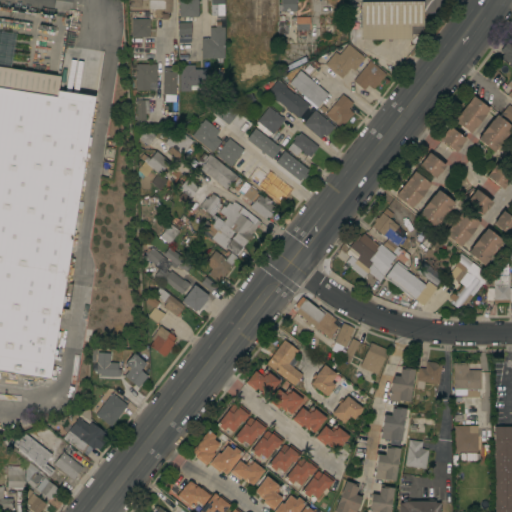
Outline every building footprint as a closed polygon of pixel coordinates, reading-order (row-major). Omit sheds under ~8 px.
[(55,0),(0,0),(0,21),(21,21),(21,13),(55,13),(55,0)] [(128,0),(146,0),(146,6),(141,7),(131,7),(131,8),(129,8),(128,0)] [(163,12),(163,9),(154,9),(154,0),(171,0),(171,12),(163,12)] [(198,0),(198,1),(199,1),(199,4),(198,4),(198,17),(179,18),(179,4),(178,4),(178,2),(179,2),(179,0),(198,0)] [(223,0),(224,20),(219,20),(219,18),(216,19),(216,16),(211,16),(210,0),(223,0)] [(296,0),(296,11),(281,12),(281,10),(278,10),(278,5),(281,5),(281,0),(296,0)] [(441,0),(441,9),(434,10),(434,13),(422,13),(422,34),(410,34),(410,39),(361,40),(361,2),(360,2),(360,0),(441,0)] [(278,12),(278,20),(279,20),(279,16),(284,16),(284,25),(283,25),(283,33),(264,34),(264,12),(278,12)] [(309,17),(310,30),(305,30),(305,36),(298,36),(298,30),(296,30),(296,25),(292,25),(292,17),(309,17)] [(251,36),(240,36),(240,18),(251,18),(251,36)] [(149,19),(149,37),(131,37),(131,19),(149,19)] [(191,23),(191,24),(192,24),(192,32),(191,32),(191,35),(178,35),(178,23),(191,23)] [(224,58),(222,58),(222,63),(218,63),(218,58),(201,59),(201,38),(209,38),(209,28),(224,27),(224,58)] [(239,36),(239,60),(238,60),(238,62),(226,62),(226,36),(239,36)] [(263,36),(270,36),(270,37),(277,37),(277,43),(273,43),(273,51),(263,51),(263,36)] [(510,45),(511,42),(511,67),(500,58),(503,54),(500,51),(506,42),(510,45)] [(348,44),(365,58),(354,71),(350,68),(341,79),(324,65),(335,52),(339,55),(348,44)] [(307,61),(282,73),(280,69),(305,57),(307,61)] [(148,64),(148,60),(151,60),(151,64),(156,64),(156,83),(149,83),(150,90),(136,90),(135,64),(148,64)] [(370,61),(386,74),(374,89),(370,86),(369,87),(368,85),(364,90),(353,81),(370,61)] [(179,65),(194,65),(194,69),(206,69),(206,86),(202,86),(202,90),(191,90),(191,91),(179,91),(179,65)] [(65,283),(68,284),(64,309),(61,308),(49,380),(0,372),(0,66),(59,76),(57,91),(94,97),(65,283)] [(300,71),(328,95),(317,107),(289,83),(300,71)] [(163,72),(176,72),(176,95),(167,95),(167,98),(163,97),(163,95),(162,95),(163,72)] [(280,83),(281,83),(286,88),(294,95),(295,93),(309,105),(298,119),(291,112),(290,113),(286,110),(286,109),(277,101),(276,102),(272,99),(273,98),(267,93),(277,81),(280,83)] [(250,93),(254,101),(243,106),(240,100),(236,102),(235,99),(238,97),(239,98),(250,93)] [(353,103),(348,109),(350,110),(349,111),(353,113),(341,128),(325,114),(342,94),(353,103)] [(137,101),(137,97),(142,96),(142,100),(148,100),(149,114),(145,114),(145,121),(137,121),(136,101),(137,101)] [(473,96),(489,109),(485,114),(485,115),(475,129),(474,128),(470,134),(454,121),(473,96)] [(511,107),(511,123),(500,114),(508,104),(511,107)] [(281,117),(283,118),(283,119),(284,120),(272,135),(256,122),(268,107),(281,117)] [(334,127),(325,137),(323,135),(320,139),(302,124),(314,110),(334,127)] [(481,134),(492,120),(492,121),(496,115),(511,127),(511,129),(493,152),(477,140),(481,134)] [(200,125),(199,125),(201,123),(204,120),(219,131),(216,135),(217,136),(216,137),(221,141),(222,139),(222,140),(225,137),(228,139),(229,138),(244,150),(231,167),(216,155),(220,150),(217,147),(212,152),(191,136),(200,125)] [(449,127),(465,139),(461,145),(456,153),(439,140),(449,127)] [(155,137),(148,146),(138,137),(134,137),(134,128),(137,128),(139,130),(144,131),(146,128),(155,137)] [(179,159),(168,150),(170,148),(165,143),(168,139),(163,134),(167,128),(169,129),(172,129),(176,128),(192,141),(179,159)] [(318,147),(310,157),(306,154),(304,156),(302,154),(303,153),(300,150),(295,156),(287,149),(294,140),(293,139),(296,135),(297,136),(300,133),(318,147)] [(276,142),(275,143),(277,145),(276,146),(280,148),(271,159),(267,156),(267,157),(265,155),(265,154),(259,150),(264,144),(259,141),(263,136),(264,136),(266,135),(276,142)] [(511,167),(502,160),(511,146),(511,167)] [(169,163),(159,175),(152,169),(145,177),(144,176),(141,179),(136,174),(139,171),(137,170),(144,162),(140,158),(143,154),(149,159),(156,151),(169,163)] [(418,166),(428,153),(445,166),(440,173),(439,173),(435,179),(418,166)] [(241,180),(236,187),(231,183),(226,190),(200,169),(202,167),(198,164),(199,163),(198,158),(199,157),(200,158),(203,154),(207,157),(209,154),(241,180)] [(283,168),(279,163),(286,155),(290,158),(291,157),(303,168),(301,170),(303,172),(300,175),(299,173),(296,177),(288,171),(289,170),(285,166),(283,168)] [(496,164),(511,177),(508,182),(509,182),(502,190),(486,176),(496,164)] [(414,172),(430,184),(426,190),(427,191),(416,204),(416,203),(411,209),(395,196),(414,172)] [(150,183),(158,189),(166,180),(157,173),(150,183)] [(285,184),(283,186),(286,188),(277,199),(275,197),(273,199),(262,190),(259,192),(254,188),(260,181),(258,179),(262,173),(268,178),(271,174),(285,184)] [(180,187),(172,181),(176,176),(184,182),(187,178),(192,182),(193,181),(196,183),(195,184),(199,187),(190,199),(189,198),(185,203),(183,201),(182,202),(180,200),(181,199),(179,197),(183,193),(178,189),(180,187)] [(253,203),(237,191),(242,185),(257,197),(259,195),(263,199),(265,197),(271,201),(270,203),(275,207),(270,213),(272,214),(269,218),(267,217),(265,219),(250,207),(253,203)] [(435,228),(418,215),(422,209),(433,195),(434,195),(438,190),(454,203),(435,228)] [(492,203),(486,211),(486,210),(482,216),(466,203),(468,200),(466,199),(471,191),(473,192),(475,190),(492,203)] [(206,199),(207,200),(212,194),(219,199),(218,200),(219,201),(218,202),(221,205),(212,216),(200,206),(206,199)] [(205,220),(211,225),(217,217),(224,222),(227,218),(219,212),(223,206),(225,207),(226,205),(230,208),(234,202),(260,221),(250,235),(251,235),(236,256),(225,248),(224,249),(198,229),(205,220)] [(475,228),(476,228),(465,242),(464,242),(460,247),(444,234),(463,210),(479,223),(475,228)] [(511,218),(511,233),(509,237),(493,224),(503,211),(511,218)] [(394,232),(403,240),(398,246),(397,246),(392,252),(383,245),(387,239),(383,235),(383,236),(371,226),(382,213),(398,226),(394,232)] [(483,228),(478,224),(463,245),(468,249),(483,228)] [(159,237),(168,227),(171,225),(179,231),(168,244),(159,237)] [(502,241),(483,266),(467,253),(486,229),(502,241)] [(379,246),(380,245),(395,257),(388,266),(388,265),(380,275),(371,265),(367,269),(368,270),(362,279),(348,267),(358,254),(349,247),(355,239),(358,241),(363,234),(379,246)] [(188,262),(187,264),(190,266),(186,272),(182,269),(182,270),(176,266),(174,268),(170,265),(166,271),(169,273),(170,271),(183,280),(189,284),(181,295),(164,281),(163,282),(155,275),(159,270),(154,266),(155,265),(144,257),(148,252),(147,250),(149,247),(151,249),(152,248),(162,256),(161,256),(169,262),(170,261),(163,255),(169,248),(188,262)] [(225,260),(231,253),(236,258),(231,264),(232,265),(228,270),(229,271),(227,274),(226,273),(217,283),(207,274),(211,269),(205,263),(215,251),(225,260)] [(451,301),(448,298),(452,293),(448,290),(455,280),(454,279),(461,271),(454,265),(456,264),(454,262),(461,253),(472,263),(478,267),(484,272),(483,273),(488,277),(482,285),(482,284),(460,311),(450,302),(451,301)] [(396,263),(397,262),(400,264),(399,265),(412,275),(413,273),(418,277),(417,279),(424,285),(425,284),(421,281),(423,278),(436,287),(422,306),(384,277),(395,263),(396,263)] [(493,288),(494,271),(496,267),(498,267),(503,270),(503,275),(509,275),(509,285),(509,289),(511,289),(511,300),(509,300),(509,304),(494,304),(494,301),(485,300),(485,288),(493,288)] [(208,296),(206,298),(207,299),(198,311),(197,310),(195,312),(181,301),(194,285),(208,296)] [(184,306),(179,313),(180,313),(177,317),(176,316),(176,317),(163,307),(166,303),(158,297),(160,294),(156,291),(159,288),(184,306)] [(156,309),(164,314),(157,324),(147,316),(154,308),(145,302),(149,296),(159,303),(156,309)] [(295,307),(294,306),(301,297),(317,309),(318,307),(325,312),(326,312),(334,318),(331,322),(338,327),(334,332),(335,334),(333,337),(332,336),(330,339),(293,310),(295,307)] [(353,329),(344,347),(333,342),(342,323),(353,329)] [(153,341),(150,339),(160,326),(168,333),(170,330),(173,332),(172,334),(174,335),(173,336),(175,338),(172,342),(174,344),(164,357),(149,346),(153,341)] [(348,363),(341,360),(351,339),(359,342),(348,363)] [(284,340),(297,351),(288,364),(303,375),(294,386),(265,364),(284,340)] [(388,351),(377,375),(359,367),(370,343),(388,351)] [(110,353),(109,363),(118,363),(118,369),(120,370),(120,376),(118,376),(118,377),(100,376),(100,374),(96,374),(97,353),(110,353)] [(128,371),(125,369),(127,366),(125,364),(133,354),(145,364),(140,370),(147,376),(138,388),(124,376),(128,371)] [(419,368),(425,369),(426,362),(426,361),(436,363),(435,364),(441,365),(440,368),(442,368),(441,370),(440,370),(438,385),(435,385),(435,384),(424,382),(423,389),(416,388),(419,368)] [(468,363),(468,370),(478,370),(478,371),(480,370),(480,389),(479,389),(479,397),(453,397),(453,363),(468,363)] [(314,380),(311,378),(314,374),(316,375),(323,366),(324,366),(336,375),(330,382),(335,386),(326,397),(310,384),(314,380)] [(388,399),(391,384),(393,379),(394,376),(400,377),(401,366),(414,368),(409,402),(388,399)] [(255,372),(260,376),(265,370),(279,382),(268,396),(266,396),(257,389),(255,391),(246,383),(255,372)] [(302,399),(290,414),(286,412),(285,413),(281,409),(281,408),(280,407),(278,409),(268,401),(277,389),(285,395),(287,393),(289,394),(291,391),(302,399)] [(127,406),(110,427),(95,414),(111,393),(127,406)] [(362,409),(360,411),(361,412),(359,415),(358,414),(353,420),(349,416),(343,424),(331,414),(338,404),(337,403),(340,399),(343,401),(346,396),(362,409)] [(242,423),(240,422),(232,432),(226,428),(223,431),(216,425),(235,401),(250,413),(242,423)] [(401,441),(390,439),(390,440),(380,439),(383,415),(391,416),(392,405),(405,407),(405,409),(401,441)] [(306,412),(311,406),(325,418),(313,433),(309,429),(309,430),(303,425),(301,427),(292,419),(301,408),(306,412)] [(259,436),(257,434),(249,445),(243,440),(240,444),(233,438),(249,417),(253,421),(255,418),(266,426),(259,436)] [(62,439),(78,418),(88,426),(91,422),(105,432),(104,433),(105,434),(104,436),(107,439),(98,450),(95,448),(94,450),(88,445),(82,453),(62,439)] [(337,450),(335,451),(332,448),(331,449),(326,444),(324,445),(314,438),(324,426),(330,430),(334,425),(348,436),(337,450)] [(477,426),(477,452),(454,452),(454,426),(477,426)] [(511,427),(511,511),(494,511),(494,427),(511,427)] [(276,449),(274,448),(266,459),(260,454),(257,457),(250,451),(268,428),(283,439),(276,449)] [(195,457),(196,455),(191,451),(208,430),(215,436),(213,439),(219,444),(212,452),(215,454),(205,466),(195,457)] [(1,441),(24,433),(51,455),(47,460),(45,464),(53,470),(48,478),(25,460),(1,441)] [(422,442),(421,449),(428,450),(425,469),(405,466),(409,440),(422,442)] [(288,447),(290,445),(300,453),(293,463),(292,462),(283,473),(277,468),(274,471),(267,465),(284,444),(288,447)] [(394,481),(384,479),(383,480),(374,478),(377,454),(384,456),(386,445),(400,447),(399,448),(394,481)] [(242,454),(225,474),(222,472),(221,471),(219,473),(209,464),(218,453),(219,454),(226,446),(232,451),(235,448),(242,454)] [(82,468),(73,480),(53,464),(63,452),(82,468)] [(310,476),(308,475),(300,486),(293,481),(291,484),(284,479),(299,458),(303,461),(305,458),(317,466),(310,476)] [(253,485),(251,485),(247,483),(241,478),(239,480),(229,473),(239,460),(244,465),(249,459),(264,470),(253,485)] [(48,478),(47,479),(48,480),(47,481),(58,489),(54,494),(53,494),(52,496),(52,497),(51,499),(50,499),(49,499),(34,487),(32,490),(25,485),(25,460),(48,478)] [(7,466),(25,467),(24,488),(23,488),(23,490),(13,490),(13,488),(7,488),(7,466)] [(326,489),(325,488),(316,499),(310,494),(308,498),(300,492),(317,471),(317,472),(318,471),(321,473),(323,471),(334,480),(326,489)] [(266,477),(281,488),(276,494),(282,498),(273,510),(263,502),(264,500),(259,496),(259,495),(255,492),(255,491),(266,477)] [(355,485),(355,484),(358,485),(355,494),(362,497),(356,511),(333,511),(345,481),(355,485)] [(202,506),(196,501),(192,507),(177,496),(188,482),(190,482),(193,484),(194,486),(193,487),(195,488),(196,486),(210,496),(202,506)] [(378,495),(380,484),(393,486),(392,488),(393,488),(389,511),(368,511),(371,494),(378,495)] [(3,499),(12,499),(12,509),(0,509),(0,487),(3,487),(3,499)] [(224,511),(199,511),(213,493),(218,496),(215,499),(216,500),(219,497),(229,505),(224,511)] [(45,504),(43,508),(44,508),(42,510),(41,510),(39,511),(33,511),(28,508),(29,506),(25,503),(32,494),(45,504)] [(305,503),(298,511),(273,511),(280,503),(282,504),(289,496),(295,500),(297,497),(305,503)] [(399,511),(399,503),(403,503),(403,501),(435,501),(435,503),(440,503),(440,511),(399,511)]
